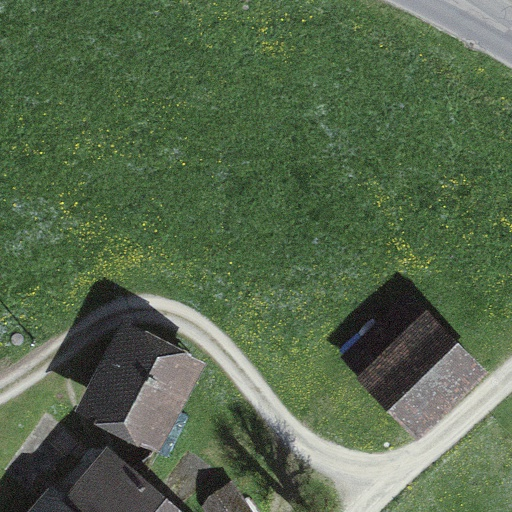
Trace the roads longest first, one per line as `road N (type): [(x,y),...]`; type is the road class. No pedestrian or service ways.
road 1 (track): [(0,393),(101,327),(136,315),(164,319),(201,338),(354,511)]
road 2 (track): [(511,384),(362,511)]
